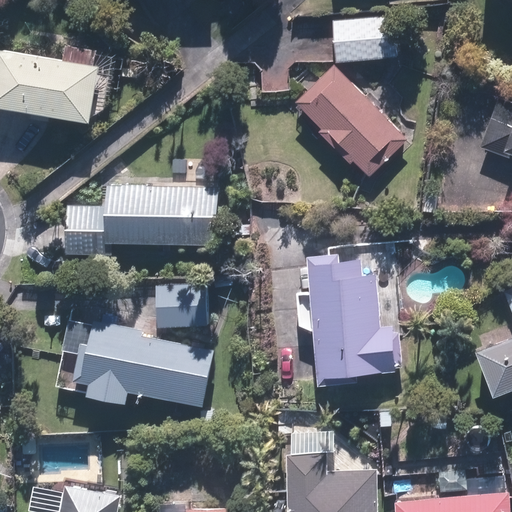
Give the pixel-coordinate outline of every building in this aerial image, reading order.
[(401,96),(402,96),(388,81),(373,93),(348,61),(401,58),(399,14),(333,17),(338,59),(298,92),(326,124),(322,127),(355,163),(358,160),(373,176),(413,143),(416,120),(414,120),(413,120),(412,120),(411,120),(410,120),(409,120),(408,119),(407,119),(407,118),(406,118),(405,117),(404,117),(403,116),(402,115),(401,114),(401,113),(400,112),(400,111),(399,110),(399,109),(399,108),(399,107),(398,106),(398,105),(398,104),(399,103),(399,102),(399,101),(399,100),(400,99),(400,98),(401,97),(401,96)] [(0,106),(95,119),(113,100),(119,53),(100,51),(99,59),(0,46),(0,106)] [(511,101),(501,99),(486,140),(485,140),(485,141),(484,141),(484,142),(483,142),(483,143),(483,144),(483,145),(483,146),(483,147),(483,148),(483,149),(484,149),(484,150),(485,150),(485,151),(486,151),(486,152),(487,152),(488,152),(489,152),(490,152),(511,155),(511,101)] [(109,201),(66,201),(65,255),(117,256),(117,243),(224,245),(226,158),(188,158),(188,179),(109,178),(109,201)] [(320,331),(322,383),(367,381),(366,370),(408,368),(406,328),(399,329),(399,313),(405,312),(404,289),(390,290),(388,242),(332,243),(332,251),(315,251),(316,289),(303,289),(303,325),(320,331)] [(211,278),(157,279),(158,325),(212,324),(211,278)] [(511,304),(511,332),(482,344),(502,394),(511,390),(511,285),(506,289),(511,304)] [(149,333),(150,327),(70,311),(62,349),(81,353),(78,371),(59,367),(55,387),(74,391),(76,379),(93,382),(91,394),(132,403),(135,390),(210,406),(222,348),(149,333)] [(449,390),(433,390),(433,430),(449,430),(449,390)] [(293,447),(291,494),(272,493),(271,511),(383,511),(385,468),(329,465),(330,449),(293,447)] [(511,466),(511,489),(398,496),(398,511),(511,511),(511,459),(511,460),(511,466)] [(130,511),(134,488),(78,481),(73,511),(130,511)] [(243,511),(243,501),(215,501),(215,511),(243,511)]
